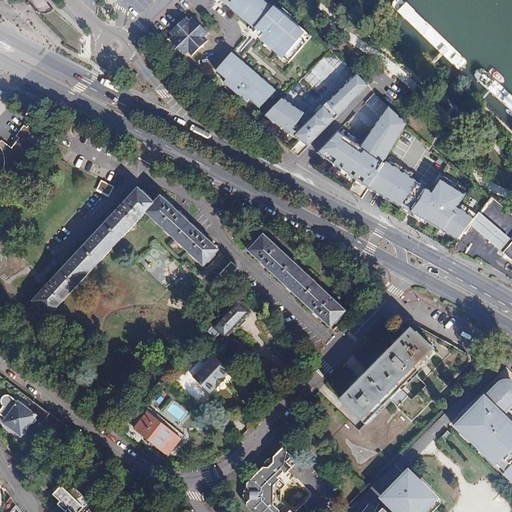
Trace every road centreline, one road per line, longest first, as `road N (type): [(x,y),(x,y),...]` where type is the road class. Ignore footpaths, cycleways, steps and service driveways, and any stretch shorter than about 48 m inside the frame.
road 1 (residential): [(409,275),(250,446),(198,479),(155,474),(0,362)]
road 2 (primary): [(0,57),(409,275)]
road 3 (primary): [(399,240),(202,135)]
road 4 (primary): [(202,135),(29,50)]
road 5 (unclassified): [(202,135),(114,46)]
